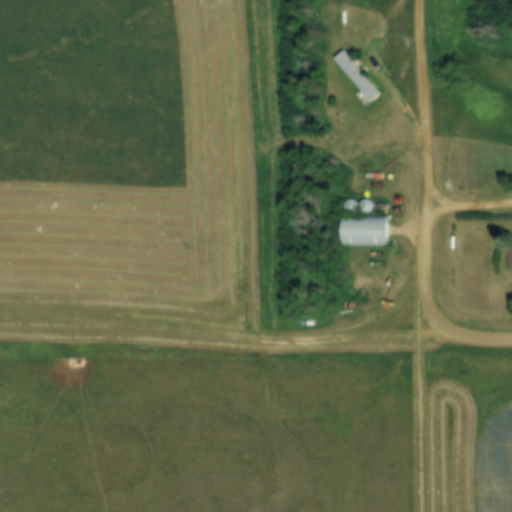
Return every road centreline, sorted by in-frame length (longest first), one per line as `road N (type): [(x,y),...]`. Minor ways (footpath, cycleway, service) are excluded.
road 1 (track): [(449,333),(263,339),(249,309),(242,94),(222,25)]
road 2 (track): [(449,333),(448,511)]
road 3 (track): [(426,127),(378,61),(399,0)]
